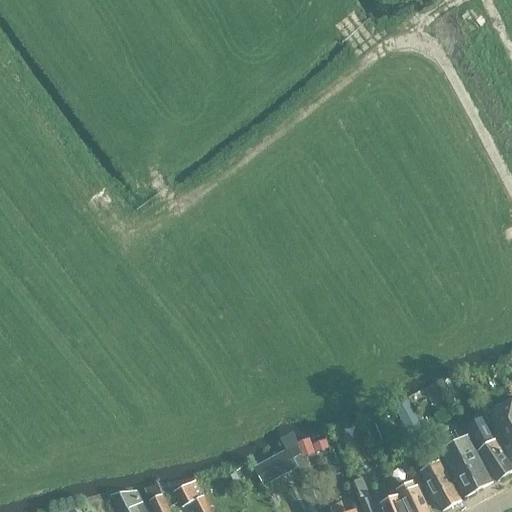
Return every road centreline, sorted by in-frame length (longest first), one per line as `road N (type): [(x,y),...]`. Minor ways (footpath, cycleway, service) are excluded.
road 1 (track): [(0,77),(92,207),(132,231),(176,210),(373,55)]
road 2 (track): [(373,55),(405,40),(438,58),(511,193)]
